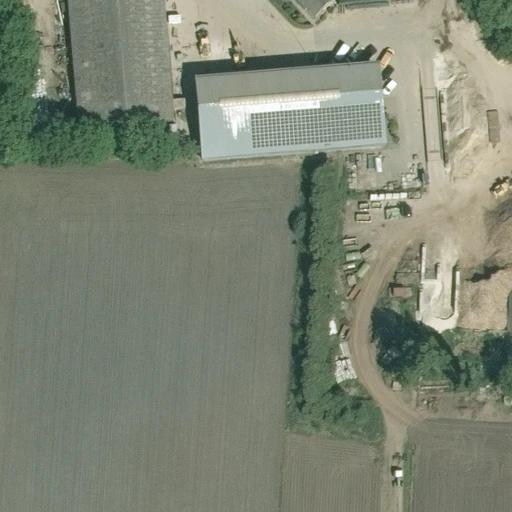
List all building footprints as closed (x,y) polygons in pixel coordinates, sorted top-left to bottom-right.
[(67,0),(79,131),(172,123),(162,0),(67,0)] [(315,17),(333,1),(331,0),(294,0),(304,11),(307,8),(315,17)] [(392,8),(393,18),(411,17),(411,7),(392,8)] [(344,13),(345,22),(363,21),(362,12),(344,13)] [(381,148),(374,68),(194,83),(201,163),(381,148)] [(414,89),(414,119),(425,119),(425,89),(414,89)]
